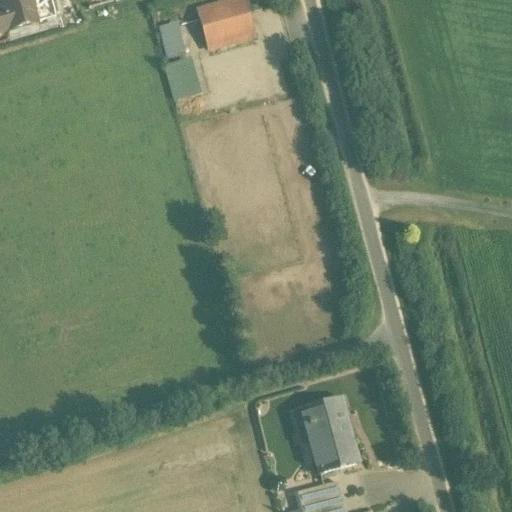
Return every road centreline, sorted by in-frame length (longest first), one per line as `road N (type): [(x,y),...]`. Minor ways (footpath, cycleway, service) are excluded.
road 1 (unclassified): [(395,335),(0,460)]
road 2 (unclassified): [(307,0),(395,335)]
road 3 (unclassified): [(395,335),(442,511)]
